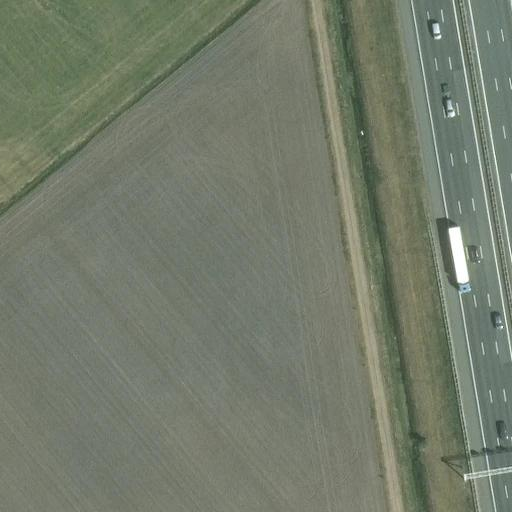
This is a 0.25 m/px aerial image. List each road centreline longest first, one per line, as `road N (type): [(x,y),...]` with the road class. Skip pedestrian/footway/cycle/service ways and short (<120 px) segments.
road 1 (track): [(399,511),(312,0)]
road 2 (motorway): [(431,0),(511,490)]
road 3 (motorway): [(511,128),(491,0)]
